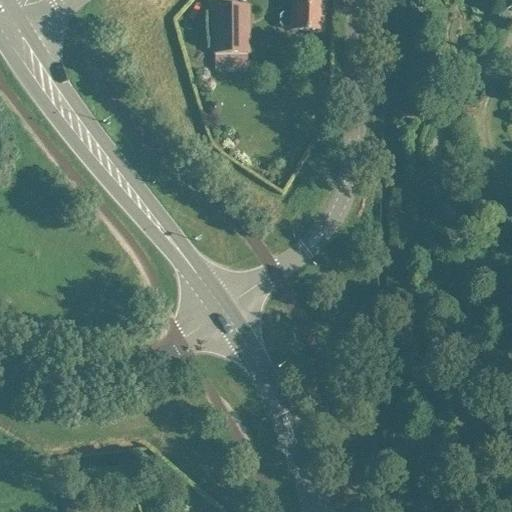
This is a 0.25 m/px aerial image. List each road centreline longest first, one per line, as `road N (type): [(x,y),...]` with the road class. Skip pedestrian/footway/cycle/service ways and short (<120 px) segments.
road 1 (unknown): [(458,511),(464,353),(499,264),(490,143),(511,47)]
road 2 (unclassified): [(223,312),(307,250),(331,217),(357,119),(360,0)]
road 3 (secondary): [(223,312),(12,32)]
road 4 (unclassified): [(0,356),(35,376),(118,375),(223,312)]
road 5 (secondary): [(314,511),(280,413),(223,312)]
